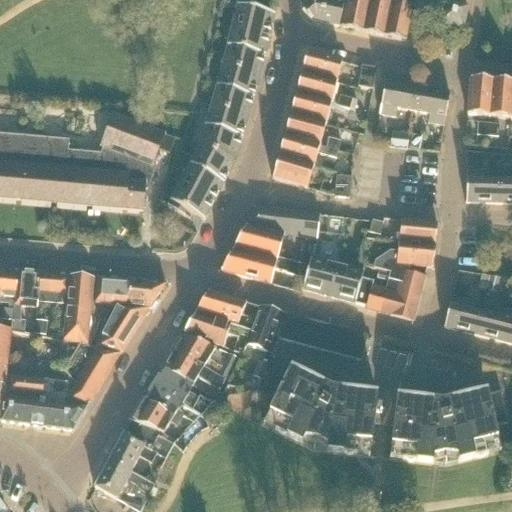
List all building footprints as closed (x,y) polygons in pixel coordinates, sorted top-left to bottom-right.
[(310,23),(319,24),(324,0),(300,0),(302,14),(310,23)] [(345,2),(337,0),(324,0),(319,24),(339,29),(345,2)] [(363,34),(370,0),(347,0),(341,29),(363,34)] [(384,38),(392,3),(376,0),(370,0),(363,34),(384,38)] [(469,0),(445,0),(445,4),(467,10),(469,0)] [(223,69),(260,79),(274,16),(265,14),(263,8),(238,3),(223,69)] [(392,3),(384,38),(406,43),(414,8),(392,3)] [(467,10),(445,4),(440,29),(463,34),(467,10)] [(301,77),(336,87),(342,65),(307,55),(301,77)] [(373,92),(376,71),(362,68),(358,90),(373,92)] [(223,69),(200,149),(235,163),(260,79),(223,69)] [(336,87),(301,77),(296,98),(331,107),(336,87)] [(467,118),(489,120),(493,83),(470,82),(467,118)] [(489,120),(511,121),(511,108),(511,85),(493,83),(489,120)] [(413,115),(417,91),(385,85),(379,117),(395,120),(397,112),(413,115)] [(417,91),(413,115),(429,117),(428,125),(444,128),(450,97),(417,91)] [(290,119),(325,128),(331,107),(296,98),(290,119)] [(348,112),(349,112),(351,101),(339,98),(336,109),(348,112)] [(113,118),(101,149),(103,150),(101,156),(68,153),(69,142),(0,136),(0,200),(142,213),(144,191),(147,192),(156,169),(152,168),(158,151),(164,137),(113,118)] [(325,128),(290,119),(284,139),(319,149),(325,128)] [(465,137),(488,139),(489,126),(466,124),(465,137)] [(489,126),(488,139),(508,140),(509,128),(489,126)] [(408,136),(391,134),(389,149),(406,151),(408,136)] [(164,137),(158,151),(170,156),(175,141),(164,137)] [(432,153),(434,141),(410,137),(408,149),(432,153)] [(319,149),(284,139),(278,160),(313,170),(319,149)] [(326,150),(338,154),(341,144),(329,140),(326,150)] [(204,222),(235,163),(200,149),(168,209),(190,221),(195,218),(204,222)] [(338,154),(326,150),(323,161),(335,164),(338,154)] [(313,170),(278,160),(272,181),(307,191),(313,170)] [(498,206),(499,182),(483,182),(483,174),(466,173),(465,205),(498,206)] [(349,201),(351,180),(336,178),(334,200),(349,201)] [(511,182),(499,182),(498,206),(511,206),(511,182)] [(256,210),(247,227),(275,233),(278,213),(256,210)] [(289,234),(292,215),(278,213),(275,233),(284,234),(289,234)] [(303,236),(306,216),(292,215),(289,234),(303,236)] [(317,238),(320,218),(306,216),(303,236),(317,238)] [(369,235),(380,238),(383,225),(372,222),(369,235)] [(399,244),(435,248),(437,226),(401,222),(399,244)] [(247,227),(232,253),(276,264),(277,261),(284,234),(275,233),(247,227)] [(433,270),(435,248),(399,244),(398,255),(393,255),(390,259),(388,271),(391,271),(400,272),(400,267),(433,270)] [(232,253),(221,274),(222,274),(270,287),(274,272),(305,280),(308,269),(277,261),(276,264),(232,253)] [(302,292),(329,299),(337,266),(311,259),(308,269),(305,280),(302,292)] [(329,299),(365,309),(366,309),(371,288),(372,284),(362,281),(364,273),(337,266),(329,299)] [(388,281),(400,284),(422,290),(425,279),(400,272),(391,271),(388,281)] [(11,324),(12,324),(17,274),(4,273),(0,303),(0,305),(8,307),(8,312),(3,311),(2,322),(11,323),(11,324)] [(17,274),(12,324),(11,335),(23,336),(24,333),(24,324),(20,324),(22,310),(37,311),(37,305),(40,276),(17,274)] [(67,298),(69,279),(40,276),(37,305),(61,307),(62,298),(67,298)] [(480,288),(486,289),(488,279),(482,278),(480,288)] [(80,347),(87,349),(93,281),(69,279),(67,298),(62,344),(80,347)] [(490,279),(486,293),(496,295),(499,281),(490,279)] [(96,306),(117,308),(127,309),(129,283),(98,281),(96,306)] [(394,307),(397,295),(400,284),(388,281),(385,291),(379,315),(391,318),(394,307)] [(129,283),(127,309),(150,310),(165,286),(130,283),(129,283)] [(422,290),(400,284),(397,295),(419,301),(422,290)] [(366,309),(365,309),(365,311),(379,315),(385,291),(371,288),(366,309)] [(243,319),(247,306),(208,295),(195,316),(251,334),(254,326),(250,325),(251,321),(243,319)] [(397,295),(394,307),(416,313),(419,301),(397,295)] [(476,338),(481,315),(466,311),(468,303),(452,299),(444,330),(476,338)] [(416,313),(394,307),(391,318),(413,324),(416,313)] [(150,310),(127,309),(117,308),(94,350),(121,355),(149,311),(150,310)] [(267,355),(282,316),(259,309),(256,319),(252,318),(251,321),(250,325),(254,326),(251,334),(246,348),(267,355)] [(507,346),(511,327),(511,314),(500,311),(498,319),(481,315),(476,338),(507,346)] [(246,348),(251,334),(195,316),(183,336),(223,351),(227,338),(238,340),(232,355),(242,358),(245,348),(246,348)] [(278,341),(361,363),(369,340),(287,317),(278,341)] [(11,335),(12,324),(11,324),(10,333),(0,332),(0,424),(6,378),(11,335)] [(45,339),(47,325),(35,324),(33,338),(45,339)] [(27,339),(12,336),(10,350),(24,352),(27,339)] [(214,353),(182,339),(172,355),(217,378),(226,383),(236,361),(228,356),(220,370),(208,362),(214,353)] [(93,400),(121,355),(94,350),(87,349),(80,347),(63,373),(68,379),(75,386),(71,393),(93,400)] [(162,372),(192,390),(200,377),(213,386),(217,378),(172,355),(162,372)] [(271,358),(264,355),(261,364),(258,364),(253,378),(262,382),(271,358)] [(370,458),(377,398),(340,393),(340,394),(331,393),(323,389),(324,388),(291,372),(289,374),(277,368),(263,397),(275,403),(263,427),(313,452),(370,458)] [(192,390),(162,372),(162,371),(143,402),(158,411),(165,400),(171,403),(174,398),(178,401),(177,404),(182,407),(192,390)] [(73,433),(93,400),(71,393),(75,386),(68,379),(67,386),(43,383),(43,382),(6,378),(0,424),(73,433)] [(494,428),(508,425),(500,394),(487,397),(486,395),(451,403),(451,404),(442,406),(433,405),(433,404),(397,400),(390,461),(445,467),(500,454),(494,428)] [(128,427),(157,438),(166,443),(168,439),(163,437),(170,425),(177,429),(182,419),(193,424),(200,419),(200,418),(192,413),(182,407),(177,404),(178,401),(174,398),(171,403),(165,400),(158,411),(143,402),(130,424),(128,427)] [(199,400),(192,413),(200,418),(210,407),(199,400)] [(151,452),(157,438),(128,427),(123,437),(151,452)] [(173,447),(166,443),(157,438),(151,452),(123,437),(109,464),(131,475),(139,460),(151,466),(156,457),(165,462),(173,447)] [(95,491),(116,502),(134,511),(141,511),(154,488),(131,475),(109,464),(95,491)]
